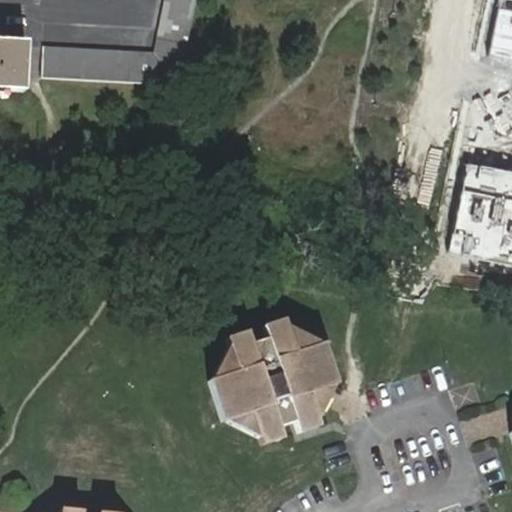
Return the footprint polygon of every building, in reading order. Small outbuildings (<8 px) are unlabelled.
[(40,79),(182,87),(199,0),(165,0),(155,54),(42,48),(40,79)] [(0,41),(0,90),(20,92),(23,43),(0,41)] [(511,178),(461,169),(444,255),(511,268),(511,178)] [(223,380),(213,383),(211,384),(224,425),(228,424),(237,421),(256,430),(259,439),(261,448),(283,442),(280,431),(297,425),(300,436),(320,430),(318,422),(316,414),(327,391),(335,389),(337,388),(325,348),(322,348),(311,352),(292,342),(289,332),(286,323),(266,329),(270,341),(253,347),(249,334),(227,342),(230,350),(233,360),(223,380)] [(322,348),(289,332),(292,342),(311,352),(322,348)] [(230,350),(213,383),(223,380),(233,360),(230,350)] [(318,422),(335,389),(327,391),(316,414),(318,422)] [(237,421),(228,424),(259,439),(256,430),(237,421)]
